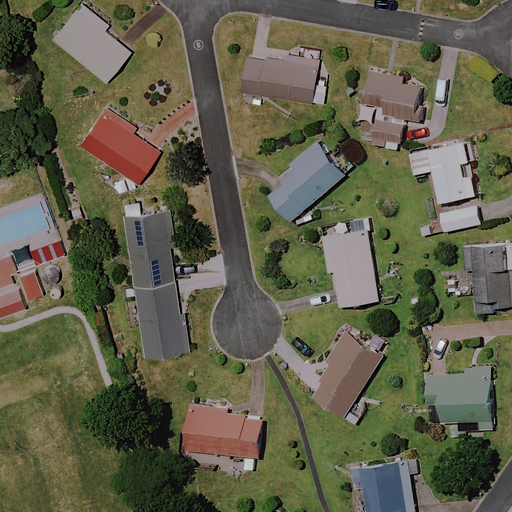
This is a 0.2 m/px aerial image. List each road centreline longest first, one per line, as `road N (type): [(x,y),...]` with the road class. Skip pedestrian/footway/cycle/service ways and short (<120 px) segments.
road 1 (residential): [(193,0),(246,329)]
road 2 (residential): [(511,42),(268,0)]
